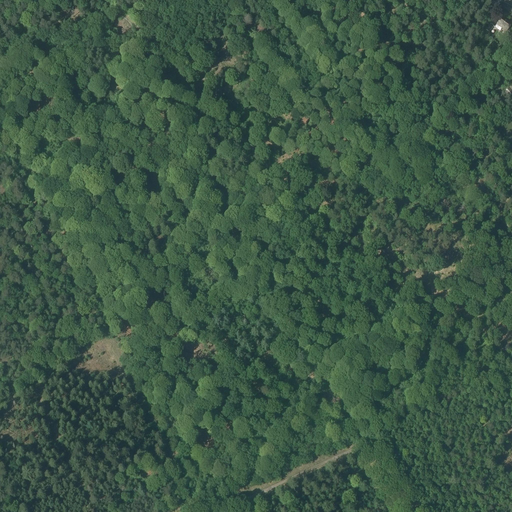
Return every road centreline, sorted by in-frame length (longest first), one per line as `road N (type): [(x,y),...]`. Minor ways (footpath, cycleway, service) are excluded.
road 1 (track): [(0,42),(107,12),(120,16),(310,212),(511,398)]
road 2 (unclassified): [(0,144),(8,159),(222,234),(409,511)]
road 3 (track): [(511,62),(356,190),(234,245)]
road 4 (track): [(218,511),(119,349)]
road 5 (track): [(217,511),(362,442)]
road 6 (track): [(511,230),(439,122)]
